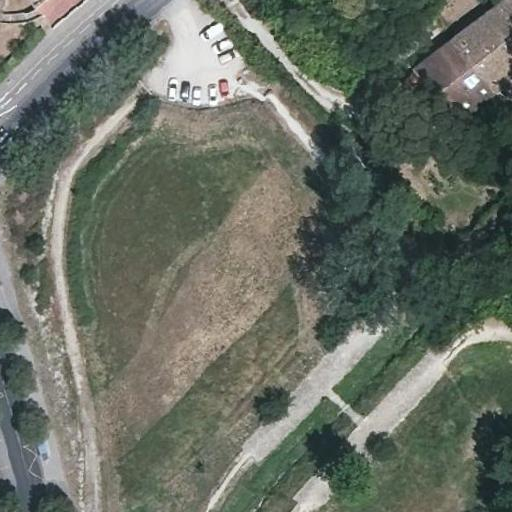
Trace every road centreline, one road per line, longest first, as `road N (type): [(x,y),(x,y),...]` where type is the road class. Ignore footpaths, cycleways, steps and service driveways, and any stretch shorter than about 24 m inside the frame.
road 1 (secondary): [(0,138),(147,0)]
road 2 (residential): [(0,371),(37,511)]
